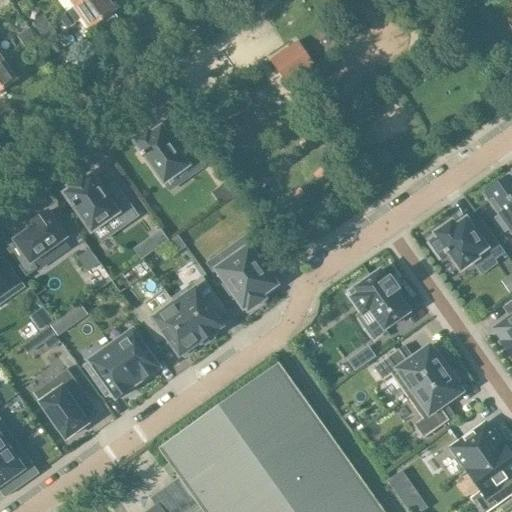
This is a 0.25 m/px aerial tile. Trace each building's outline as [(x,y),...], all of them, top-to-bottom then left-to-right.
[(7,0),(0,0),(0,11),(11,4),(7,0)] [(106,0),(84,0),(74,8),(58,19),(66,30),(82,19),(89,29),(98,23),(102,29),(117,19),(112,12),(115,11),(106,0)] [(147,23),(158,16),(149,2),(139,9),(147,23)] [(38,33),(50,25),(44,17),(33,25),(38,33)] [(50,25),(38,33),(44,41),(56,33),(50,25)] [(22,44),(34,36),(28,28),(17,37),(22,44)] [(34,36),(22,44),(28,53),(39,44),(34,36)] [(294,78),(312,66),(296,43),(278,55),(294,78)] [(1,59),(0,60),(0,91),(2,90),(5,94),(10,90),(8,86),(16,80),(8,69),(12,66),(5,57),(1,60),(1,59)] [(232,153),(233,153),(251,140),(238,122),(237,122),(219,134),(219,135),(232,153)] [(191,174),(202,166),(188,146),(178,153),(160,128),(150,136),(147,132),(134,141),(143,153),(140,155),(142,158),(145,156),(164,183),(187,167),(191,174)] [(137,217),(119,190),(107,199),(91,176),(85,180),(83,177),(69,187),(71,190),(65,194),(72,204),(69,206),(72,210),(75,208),(91,232),(116,214),(124,226),(137,217)] [(511,184),(507,178),(485,194),(500,215),(495,219),(504,232),(509,229),(511,232),(511,184)] [(225,185),(218,190),(225,200),(232,195),(225,185)] [(31,263),(66,238),(47,212),(32,223),(34,226),(14,241),(21,251),(12,257),(26,276),(36,269),(31,263)] [(493,261),(504,253),(483,223),(473,230),(465,220),(454,227),(451,223),(435,234),(437,237),(427,244),(438,260),(448,253),(460,271),(477,259),(475,257),(485,250),(493,261)] [(225,263),(216,270),(225,284),(222,286),(232,300),(235,298),(243,309),(245,307),(248,311),(264,300),(261,296),(276,286),(259,262),(271,254),(254,231),(220,255),(225,263)] [(160,232),(150,239),(157,249),(167,242),(160,232)] [(177,238),(169,243),(177,254),(185,249),(177,238)] [(11,297),(23,288),(3,259),(0,261),(0,291),(5,288),(11,297)] [(385,332),(409,314),(403,305),(406,303),(398,292),(400,291),(391,279),(387,282),(380,273),(365,283),(364,281),(347,293),(364,317),(371,312),(385,332)] [(201,278),(170,299),(201,344),(203,343),(205,346),(215,339),(212,336),(214,335),(213,333),(221,327),(216,319),(226,312),(201,278)] [(201,344),(170,299),(151,313),(145,305),(136,312),(134,313),(142,325),(156,345),(165,338),(169,344),(170,344),(179,357),(181,355),(184,358),(194,351),(192,348),(199,342),(201,344)] [(507,352),(511,348),(511,302),(509,304),(511,307),(511,317),(494,329),(503,342),(501,344),(507,352)] [(43,309),(32,316),(41,329),(52,322),(43,309)] [(112,347),(137,383),(141,380),(143,382),(154,373),(153,371),(158,368),(146,352),(156,345),(142,325),(112,347)] [(48,327),(37,335),(49,352),(60,344),(48,327)] [(137,383),(112,347),(84,366),(102,392),(108,388),(116,400),(128,392),(127,390),(137,383)] [(367,347),(348,361),(355,371),(374,357),(367,347)] [(391,376),(406,397),(449,367),(437,351),(434,353),(429,347),(407,362),(398,349),(372,367),(382,382),(391,376)] [(157,509),(152,511),(383,511),(277,363),(157,449),(177,478),(149,498),(157,509)] [(460,384),(449,367),(406,397),(421,419),(413,425),(423,439),(449,421),(440,408),(461,393),(457,386),(460,384)] [(71,400),(82,392),(67,369),(33,394),(65,440),(88,424),(71,400)] [(0,453),(15,443),(0,421),(0,453)] [(450,449),(465,471),(503,444),(494,430),(491,433),(485,425),(450,449)] [(14,490),(37,474),(15,443),(0,453),(0,485),(7,480),(14,490)] [(484,511),(511,492),(511,488),(504,477),(511,471),(511,456),(503,444),(465,471),(480,492),(471,499),(480,511),(484,511)]
